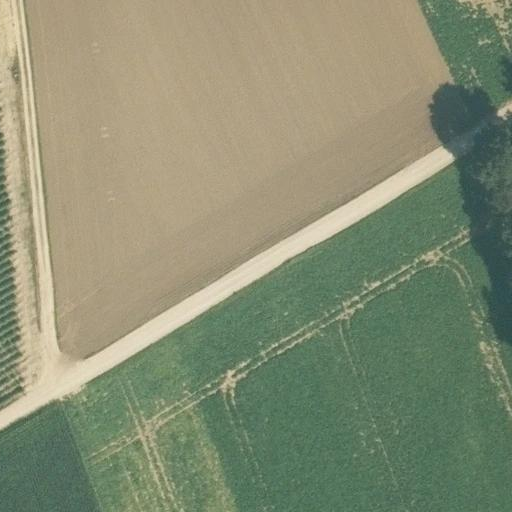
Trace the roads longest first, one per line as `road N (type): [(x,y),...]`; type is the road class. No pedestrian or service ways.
road 1 (track): [(511,117),(0,415)]
road 2 (track): [(18,0),(57,380)]
